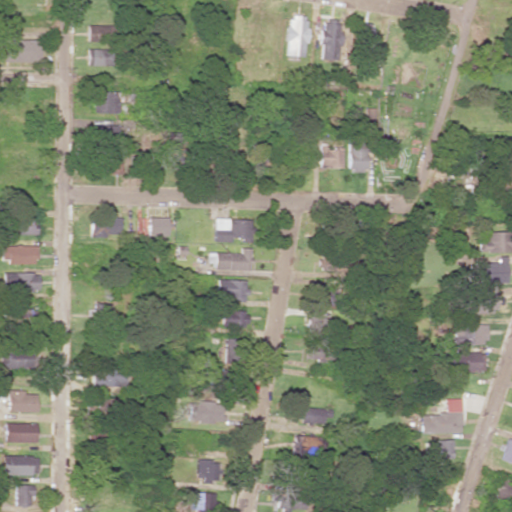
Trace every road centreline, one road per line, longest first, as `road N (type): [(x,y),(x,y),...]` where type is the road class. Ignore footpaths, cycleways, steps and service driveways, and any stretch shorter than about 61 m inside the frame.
road 1 (residential): [(63,0),(58,511)]
road 2 (residential): [(407,204),(60,194)]
road 3 (residential): [(292,202),(243,511)]
road 4 (residential): [(225,90),(0,79)]
road 5 (residential): [(472,0),(407,204)]
road 6 (residential): [(511,346),(460,511)]
